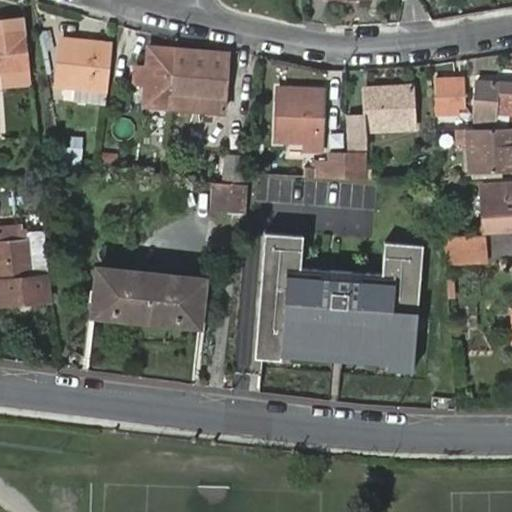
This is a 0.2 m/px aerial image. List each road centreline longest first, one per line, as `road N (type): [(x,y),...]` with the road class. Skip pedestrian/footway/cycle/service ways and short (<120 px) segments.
road 1 (tertiary): [(0,391),(349,433),(511,438)]
road 2 (residential): [(136,0),(335,45),(511,31)]
